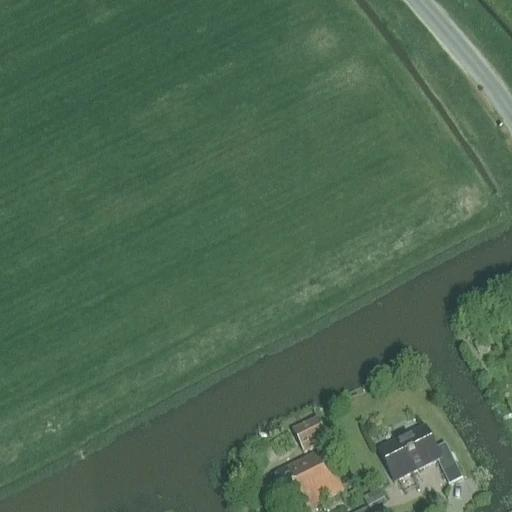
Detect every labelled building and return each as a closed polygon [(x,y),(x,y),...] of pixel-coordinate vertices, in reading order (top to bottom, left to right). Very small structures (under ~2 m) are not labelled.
[(480,355),(491,350),(486,339),(475,345),(480,355)] [(317,449),(328,443),(318,421),(294,433),(302,449),(304,455),(317,449)] [(382,449),(400,485),(439,465),(444,476),(450,487),(463,481),(448,449),(446,446),(440,449),(434,452),(422,429),(382,449)] [(293,511),(303,511),(344,492),(324,453),(276,477),(293,511)] [(346,494),(354,507),(362,503),(355,489),(346,494)] [(379,492),(363,499),(369,511),(385,504),(379,492)]
